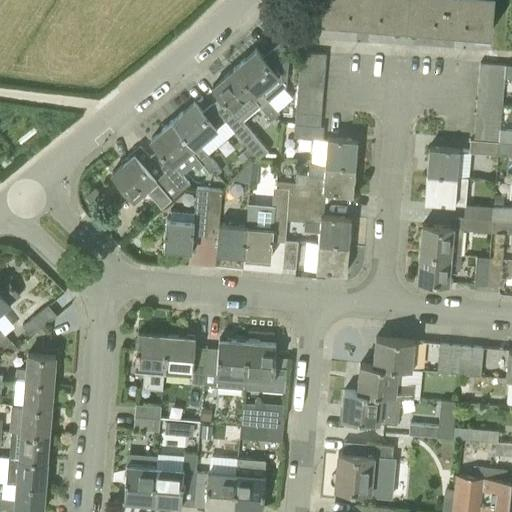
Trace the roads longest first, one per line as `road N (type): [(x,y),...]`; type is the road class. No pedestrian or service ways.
road 1 (residential): [(27,194),(245,0)]
road 2 (residential): [(83,511),(96,274)]
road 3 (residential): [(389,301),(405,74)]
road 4 (residential): [(320,294),(96,274)]
road 5 (residential): [(303,511),(320,294)]
road 6 (residential): [(511,314),(389,301)]
